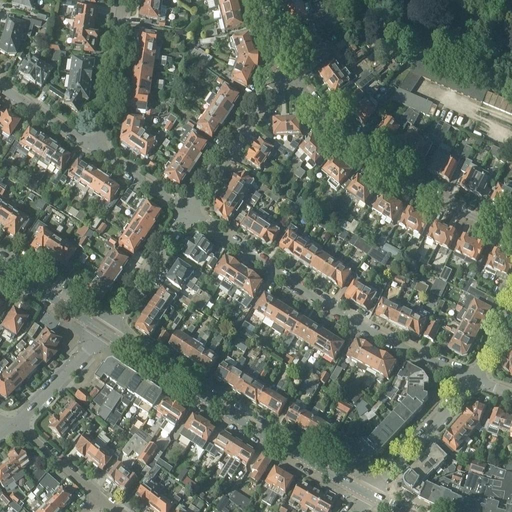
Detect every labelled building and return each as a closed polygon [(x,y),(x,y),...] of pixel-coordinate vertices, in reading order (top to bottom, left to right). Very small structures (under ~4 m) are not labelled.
[(14,0),(13,6),(34,12),(36,7),(37,0),(14,0)] [(61,0),(60,6),(75,9),(76,9),(77,7),(83,8),(83,6),(83,4),(76,3),(61,0)] [(214,10),(220,9),(237,5),(235,0),(206,0),(209,2),(212,1),(214,10)] [(281,0),(283,6),(282,7),(283,11),(285,11),(285,13),(304,6),(307,5),(311,3),(310,0),(281,0)] [(160,8),(142,5),(141,7),(140,7),(140,10),(141,11),(140,18),(164,21),(166,9),(160,8)] [(223,20),(240,16),(239,14),(241,13),(240,10),(238,9),(237,5),(220,9),(223,20)] [(286,14),(285,15),(286,19),(288,19),(290,25),(312,17),(311,15),(309,16),(307,12),(310,11),(307,5),(304,6),(285,13),(286,14)] [(75,19),(75,20),(93,22),(93,21),(94,21),(95,17),(94,16),(95,9),(83,8),(77,7),(76,12),(75,19)] [(313,16),(316,22),(328,17),(330,16),(328,12),(326,11),(313,16)] [(38,14),(37,19),(47,22),(49,17),(38,14)] [(192,20),(191,20),(192,24),(193,26),(195,23),(196,23),(200,18),(196,15),(192,20)] [(243,28),(240,16),(223,20),(225,26),(223,27),(224,32),(243,28)] [(328,17),(316,22),(318,27),(319,29),(326,25),(326,23),(330,21),(328,17)] [(7,21),(3,38),(14,41),(15,39),(20,41),(25,42),(26,37),(30,38),(33,27),(41,29),(43,22),(31,18),(31,21),(23,19),(21,25),(20,25),(12,23),(7,21)] [(75,20),(73,33),(76,34),(92,36),(93,29),(92,28),(93,22),(75,20)] [(304,50),(305,51),(320,41),(316,35),(321,31),(319,29),(318,27),(311,31),(310,29),(302,34),(304,36),(298,40),(301,45),(300,47),(302,50),(304,50)] [(185,33),(178,42),(179,42),(190,41),(194,40),(193,32),(188,33),(187,33),(186,33),(185,33)] [(71,33),(70,40),(72,40),(75,41),(74,46),(72,46),(72,47),(82,48),(82,49),(84,49),(83,52),(95,54),(96,41),(97,37),(92,36),(76,34),(73,33),(71,33)] [(136,33),(135,44),(136,44),(136,46),(155,48),(160,49),(162,37),(136,33)] [(232,45),(229,46),(231,52),(233,52),(252,46),(250,38),(248,39),(247,35),(231,40),(232,45)] [(1,44),(0,47),(0,52),(6,56),(8,55),(9,56),(15,56),(16,56),(20,41),(15,39),(14,41),(3,38),(2,42),(1,42),(0,43),(1,44)] [(320,41),(305,51),(306,52),(305,54),(307,57),(309,57),(312,62),(329,51),(328,49),(326,50),(324,47),(320,41)] [(344,42),(332,49),(335,55),(347,47),(344,42)] [(51,45),(50,50),(59,52),(60,47),(57,46),(57,44),(51,43),(51,44),(51,45)] [(347,47),(335,55),(338,60),(350,51),(352,54),(358,50),(354,43),(347,47)] [(379,45),(376,51),(385,55),(387,49),(379,45)] [(136,48),(135,58),(154,61),(159,61),(160,49),(155,48),(136,46),(136,48)] [(252,46),(233,52),(236,53),(237,58),(237,60),(256,61),(256,57),(258,56),(257,53),(255,48),(253,47),(252,46)] [(193,51),(193,52),(201,57),(204,53),(199,51),(199,50),(195,48),(194,50),(193,51)] [(60,56),(61,52),(60,52),(60,53),(54,52),(53,62),(59,63),(60,56)] [(190,57),(189,57),(195,61),(196,60),(206,67),(212,59),(204,53),(201,57),(193,52),(190,57)] [(24,79),(29,82),(40,65),(35,61),(36,60),(30,56),(27,61),(26,61),(25,61),(26,62),(21,69),(22,70),(19,74),(24,77),(23,78),(24,79)] [(135,58),(133,70),(152,73),(154,61),(135,58)] [(412,59),(411,59),(407,63),(412,67),(415,64),(417,61),(412,59)] [(91,76),(91,74),(91,72),(93,72),(93,71),(92,71),(93,63),(73,60),(71,74),(91,76)] [(236,68),(236,70),(252,76),(252,75),(254,74),(257,69),(257,66),(255,66),(256,61),(237,60),(236,68)] [(435,84),(441,72),(418,62),(411,73),(421,78),(435,84)] [(335,63),(320,75),(324,80),(323,82),(325,85),(327,85),(328,85),(342,74),(338,69),(338,68),(335,63)] [(46,69),(40,65),(29,82),(34,85),(35,86),(36,84),(41,88),(44,84),(45,85),(50,76),(49,76),(52,71),(47,67),(46,69)] [(361,92),(346,106),(347,107),(346,107),(355,115),(372,98),(362,89),(381,72),(384,70),(380,66),(378,68),(374,71),(365,79),(357,87),(361,92)] [(329,86),(328,88),(330,91),(332,91),(336,96),(350,85),(351,85),(353,83),(357,87),(365,79),(374,71),(372,68),(367,72),(366,71),(357,78),(354,75),(352,76),(347,71),(342,74),(328,85),(329,86)] [(133,70),(131,82),(150,85),(152,73),(133,70)] [(231,76),(230,80),(246,87),(247,83),(249,84),(252,76),(236,70),(233,77),(231,76)] [(435,84),(442,87),(448,75),(441,72),(435,84)] [(418,83),(421,78),(411,73),(407,79),(418,83)] [(71,74),(68,90),(89,93),(90,85),(91,85),(91,84),(90,84),(91,76),(71,74)] [(450,90),(455,78),(448,75),(442,87),(450,90)] [(461,81),(455,78),(450,90),(456,92),(461,81)] [(407,79),(404,84),(414,89),(418,83),(407,79)] [(468,84),(461,81),(456,92),(463,95),(468,84)] [(129,93),(129,94),(148,97),(149,97),(150,85),(131,82),(130,93),(129,93)] [(404,84),(399,91),(410,95),(414,89),(404,84)] [(475,87),(468,84),(463,95),(470,98),(475,87)] [(190,86),(186,92),(191,96),(195,90),(190,86)] [(222,93),(219,98),(233,107),(239,97),(225,87),(221,93),(222,93)] [(481,89),(475,87),(470,98),(476,101),(481,89)] [(372,98),(355,115),(356,116),(355,118),(358,121),(360,121),(364,125),(378,111),(382,114),(389,104),(392,100),(399,92),(394,88),(379,105),(372,98)] [(487,92),(481,89),(476,101),(482,104),(487,92)] [(64,101),(69,104),(67,107),(76,112),(80,106),(82,107),(85,102),(87,102),(89,93),(68,90),(67,97),(64,101)] [(416,98),(410,95),(399,91),(399,92),(392,100),(411,109),(416,98)] [(191,96),(186,92),(183,97),(188,100),(191,96)] [(492,95),(488,93),(483,104),(488,106),(492,95)] [(127,96),(126,107),(136,108),(136,113),(147,115),(153,115),(158,116),(160,115),(160,112),(160,111),(153,110),(146,109),(148,97),(129,94),(129,96),(127,96)] [(214,94),(206,105),(211,108),(227,119),(227,118),(228,116),(227,116),(228,114),(229,115),(233,109),(232,108),(233,107),(219,98),(214,94)] [(498,97),(492,95),(488,106),(493,108),(498,97)] [(499,111),(504,100),(498,97),(493,108),(499,111)] [(416,98),(411,109),(414,110),(416,111),(421,100),(416,98)] [(422,114),(427,103),(421,100),(416,111),(420,113),(422,114)] [(509,102),(504,100),(499,111),(505,113),(509,102)] [(428,117),(433,105),(427,103),(422,114),(428,117)] [(204,118),(204,119),(219,128),(220,127),(221,128),(225,122),(224,121),(225,120),(227,119),(211,108),(204,118)] [(405,128),(407,124),(414,112),(409,109),(398,124),(405,128)] [(414,112),(407,124),(413,126),(420,113),(416,111),(414,110),(414,112)] [(2,122),(0,124),(0,128),(4,131),(2,134),(9,138),(9,139),(9,138),(14,131),(14,132),(15,130),(16,128),(19,123),(6,115),(3,119),(2,122)] [(171,116),(167,122),(169,123),(174,126),(178,121),(171,116)] [(287,119),(288,136),(301,135),(300,118),(299,118),(298,116),(292,117),(293,119),(287,119)] [(141,133),(142,128),(143,128),(144,121),(126,119),(124,125),(122,126),(122,130),(123,131),(141,134),(141,133)] [(200,123),(197,128),(212,138),(219,128),(204,119),(201,123),(200,123)] [(288,136),(287,119),(274,120),(275,136),(288,136)] [(375,136),(388,145),(400,128),(387,119),(380,128),(377,126),(373,133),(375,134),(375,136)] [(188,120),(184,125),(186,126),(187,127),(193,131),(196,126),(188,120)] [(440,122),(433,136),(438,139),(445,124),(440,122)] [(169,124),(164,130),(169,134),(174,126),(169,123),(169,124)] [(446,125),(437,141),(443,144),(452,128),(446,125)] [(185,134),(180,142),(186,147),(200,156),(207,145),(197,138),(199,135),(193,131),(187,127),(186,126),(183,130),(184,131),(186,132),(185,134)] [(15,143),(9,153),(13,155),(16,150),(27,157),(28,155),(29,154),(30,152),(40,137),(29,130),(19,146),(15,143)] [(122,145),(133,153),(144,137),(141,135),(141,133),(141,134),(123,131),(121,139),(122,140),(120,142),(122,143),(122,145)] [(404,157),(407,159),(419,137),(413,134),(410,139),(406,137),(397,153),(399,154),(399,156),(402,157),(404,157)] [(303,163),(308,158),(321,144),(317,141),(318,138),(316,136),(313,137),(312,136),(300,148),(305,154),(299,160),(303,163)] [(30,152),(29,154),(35,158),(33,160),(38,162),(40,159),(50,143),(47,141),(46,141),(46,139),(43,137),(41,138),(40,137),(30,152)] [(149,141),(144,137),(133,153),(138,156),(140,156),(145,159),(155,143),(150,140),(149,141)] [(427,158),(433,145),(429,143),(426,147),(421,144),(423,140),(419,137),(407,159),(411,161),(412,162),(415,164),(416,163),(418,164),(423,156),(427,158)] [(254,151),(253,151),(267,161),(271,156),(274,158),(277,153),(268,147),(270,145),(263,141),(262,143),(260,141),(258,145),(257,144),(253,150),(254,151)] [(289,155),(291,152),(283,147),(276,142),(272,148),(284,156),(286,153),(289,155)] [(283,147),(291,152),(293,154),(299,145),(293,142),(291,145),(287,142),(283,147)] [(40,159),(38,162),(48,169),(50,166),(60,150),(59,150),(59,148),(56,146),(55,147),(54,146),(50,143),(40,159)] [(324,147),(321,144),(308,158),(310,161),(308,164),(313,170),(329,153),(329,152),(329,149),(327,147),(324,147)] [(186,147),(179,157),(195,167),(195,164),(196,162),(197,163),(201,157),(200,156),(186,147)] [(467,147),(461,158),(467,161),(473,150),(467,147)] [(510,154),(493,147),(489,156),(505,163),(510,154)] [(439,177),(449,156),(448,156),(449,154),(439,149),(428,172),(439,177)] [(48,169),(47,170),(48,172),(51,174),(54,174),(55,170),(60,174),(71,158),(70,158),(61,151),(60,151),(60,150),(50,166),(48,169)] [(267,161),(253,151),(253,152),(249,157),(247,161),(261,171),(267,161)] [(449,156),(439,177),(449,182),(459,161),(449,156)] [(169,161),(167,163),(186,176),(187,175),(193,168),(195,167),(179,157),(176,161),(171,157),(169,161)] [(332,178),(343,165),(340,162),(340,159),(337,158),(335,158),(334,157),(326,168),(323,171),(332,178)] [(5,161),(1,166),(15,176),(18,170),(5,161)] [(467,174),(460,187),(471,193),(482,171),(475,168),(471,166),(472,163),(467,161),(461,171),(467,174)] [(77,162),(67,178),(74,182),(76,180),(80,182),(88,169),(88,168),(88,169),(77,162)] [(167,163),(163,169),(168,172),(165,177),(179,187),(186,176),(167,163)] [(347,168),(343,165),(332,178),(327,184),(337,192),(338,191),(341,187),(341,186),(344,188),(349,182),(347,180),(353,173),(352,172),(352,170),(350,168),(347,168)] [(80,182),(76,187),(86,194),(88,192),(99,175),(98,175),(97,174),(96,175),(95,174),(95,173),(94,172),(94,171),(91,169),(90,169),(89,169),(88,169),(80,182)] [(300,169),(295,176),(301,180),(306,173),(300,169)] [(14,177),(24,184),(29,176),(27,175),(26,176),(19,171),(18,172),(14,177)] [(482,171),(471,193),(482,198),(490,181),(492,177),(488,174),(482,171)] [(55,177),(51,184),(56,187),(60,181),(64,176),(60,174),(57,179),(55,177)] [(233,183),(233,182),(247,192),(251,187),(252,187),(255,183),(241,174),(238,175),(233,183)] [(99,175),(88,192),(93,196),(94,194),(95,194),(96,193),(100,196),(109,182),(108,181),(108,179),(105,177),(103,178),(102,178),(100,177),(100,176),(99,175)] [(351,199),(355,201),(363,189),(367,183),(364,181),(364,178),(361,176),(359,177),(358,177),(353,184),(349,182),(344,188),(348,191),(354,195),(351,199)] [(0,215),(8,203),(2,198),(8,189),(1,185),(3,181),(0,180),(0,215)] [(511,188),(511,185),(511,183),(508,181),(504,188),(499,185),(491,201),(492,202),(493,203),(496,204),(497,204),(498,204),(503,206),(511,188)] [(109,182),(100,196),(106,200),(105,201),(104,203),(103,204),(103,206),(104,207),(110,211),(118,200),(117,200),(115,199),(114,198),(119,190),(109,183),(109,182)] [(233,182),(233,183),(232,184),(231,184),(229,187),(230,188),(227,192),(241,202),(247,192),(233,182)] [(364,210),(367,205),(377,190),(376,187),(374,186),(372,186),(367,183),(363,189),(355,201),(354,203),(358,205),(364,210)] [(281,187),(276,194),(284,199),(285,198),(289,192),(282,188),(281,187)] [(511,188),(503,206),(506,208),(507,209),(508,210),(510,211),(511,211),(511,210),(511,188)] [(270,190),(264,195),(274,201),(278,195),(270,190)] [(220,201),(220,202),(234,212),(241,202),(227,192),(223,197),(222,197),(221,200),(221,201),(221,202),(220,201)] [(126,193),(121,201),(127,205),(132,197),(131,197),(131,196),(128,194),(126,193)] [(379,213),(383,216),(393,200),(389,198),(388,195),(386,194),(383,195),(383,194),(373,209),(379,213)] [(300,198),(296,205),(302,208),(306,201),(300,198)] [(383,216),(388,219),(393,221),(392,223),(393,223),(403,207),(402,206),(402,204),(399,202),(396,203),(393,200),(383,216)] [(141,206),(136,212),(140,214),(154,224),(155,224),(154,223),(161,213),(146,203),(144,201),(141,206)] [(302,208),(296,205),(288,201),(284,207),(298,215),(302,208)] [(231,217),(234,212),(220,202),(216,209),(215,210),(216,213),(217,214),(229,222),(232,217),(231,217)] [(0,226),(1,226),(6,229),(7,229),(15,216),(17,217),(18,215),(19,213),(14,210),(16,207),(8,203),(0,215),(0,226)] [(45,213),(50,216),(53,211),(48,207),(45,213)] [(408,209),(400,224),(407,228),(406,229),(410,231),(418,215),(415,214),(416,213),(415,213),(414,210),(411,209),(409,209),(408,209)] [(251,213),(241,227),(242,228),(242,230),(245,232),(246,231),(248,232),(248,231),(251,233),(261,219),(265,214),(260,211),(256,216),(251,213)] [(78,214),(75,220),(81,224),(84,220),(86,216),(80,212),(78,214)] [(137,213),(130,223),(148,234),(148,233),(148,231),(149,230),(150,231),(150,230),(151,230),(152,230),(154,227),(154,226),(154,225),(154,224),(140,214),(139,215),(137,213)] [(261,219),(251,233),(255,236),(254,236),(255,237),(255,238),(258,240),(259,240),(260,240),(260,241),(261,241),(270,227),(271,226),(275,220),(265,214),(261,219)] [(30,223),(18,215),(17,217),(15,216),(7,229),(6,229),(5,231),(15,238),(19,231),(23,233),(30,223)] [(245,218),(241,216),(240,215),(233,225),(238,228),(245,218)] [(410,231),(408,235),(412,237),(414,233),(421,237),(429,220),(428,219),(428,217),(425,216),(423,217),(422,216),(421,217),(418,215),(410,231)] [(359,225),(354,221),(351,226),(342,220),(338,227),(353,235),(359,225)] [(43,253),(53,238),(46,233),(48,230),(37,222),(31,232),(35,235),(32,240),(36,242),(31,248),(42,255),(43,253)] [(330,225),(326,222),(322,228),(326,231),(330,225)] [(438,245),(446,228),(443,227),(443,226),(442,226),(441,224),(439,222),(436,223),(435,223),(428,238),(434,241),(434,243),(438,245)] [(130,223),(124,232),(126,234),(140,244),(141,243),(142,243),(143,243),(145,240),(145,239),(145,238),(144,237),(145,235),(147,236),(147,235),(148,234),(130,223)] [(102,225),(95,235),(99,238),(101,235),(106,228),(102,225)] [(289,235),(280,248),(281,248),(284,250),(284,251),(285,252),(290,255),(300,240),(295,236),(299,230),(291,225),(286,233),(289,235)] [(270,227),(261,241),(261,242),(261,244),(264,245),(265,245),(267,246),(267,245),(268,246),(271,246),(272,244),(273,245),(274,243),(281,232),(276,230),(271,226),(270,227)] [(449,230),(446,228),(438,245),(442,247),(443,246),(449,249),(457,233),(456,233),(456,230),(453,229),(450,230),(449,230)] [(94,234),(89,230),(78,247),(83,251),(94,234)] [(344,231),(339,238),(344,242),(349,235),(344,231)] [(122,238),(118,244),(130,252),(133,254),(135,252),(140,244),(126,234),(123,239),(122,238)] [(300,240),(290,255),(294,257),(295,258),(295,260),(298,261),(299,261),(300,261),(313,241),(314,240),(304,234),(300,240)] [(360,238),(356,235),(349,244),(354,247),(360,238)] [(382,235),(376,246),(382,249),(386,243),(388,238),(382,235)] [(456,251),(453,257),(464,263),(465,261),(467,256),(467,257),(474,242),(470,240),(471,239),(470,239),(469,237),(466,235),(464,236),(463,236),(456,251)] [(107,238),(105,241),(107,242),(114,247),(117,243),(108,237),(107,238)] [(194,242),(191,246),(205,256),(211,260),(213,258),(214,257),(210,254),(214,248),(212,246),(209,245),(209,243),(207,242),(205,242),(197,237),(196,238),(194,239),(194,241),(194,242)] [(47,258),(53,262),(63,245),(53,239),(54,238),(53,238),(43,253),(48,257),(47,258)] [(360,239),(355,247),(368,256),(373,247),(360,239)] [(77,248),(66,241),(63,245),(53,262),(58,265),(59,264),(64,268),(73,255),(77,248)] [(313,241),(300,261),(305,265),(305,266),(307,268),(309,267),(310,268),(315,260),(317,261),(322,254),(320,253),(323,248),(313,241)] [(107,242),(104,246),(111,251),(114,247),(107,242)] [(467,256),(465,261),(469,263),(471,259),(478,262),(485,246),(484,246),(483,244),(481,242),(479,243),(477,243),(474,242),(467,257),(467,256)] [(386,243),(382,249),(389,253),(400,259),(401,260),(405,253),(386,243)] [(184,255),(184,257),(198,266),(205,256),(191,246),(188,250),(187,251),(184,255)] [(373,247),(368,256),(381,265),(383,261),(388,253),(374,246),(373,247)] [(414,246),(406,262),(411,264),(417,254),(419,249),(414,246)] [(485,271),(496,276),(505,257),(502,255),(502,254),(500,254),(500,251),(498,250),(495,251),(494,250),(485,271)] [(114,251),(110,256),(108,255),(105,261),(107,262),(121,272),(122,272),(121,272),(128,261),(114,251)] [(383,261),(381,265),(385,267),(387,263),(391,255),(388,253),(383,261)] [(315,260),(310,268),(312,269),(313,270),(313,271),(316,273),(317,273),(318,273),(321,275),(331,260),(322,254),(317,261),(315,260)] [(417,254),(411,264),(417,267),(422,257),(417,254)] [(216,273),(212,278),(216,281),(220,276),(225,280),(235,264),(231,261),(227,258),(226,257),(215,273),(216,273)] [(508,258),(505,257),(496,276),(507,282),(511,271),(511,257),(509,258),(508,258)] [(209,263),(207,266),(212,269),(218,261),(213,258),(211,260),(209,263)] [(331,260),(321,275),(322,276),(323,276),(323,278),(325,279),(327,279),(331,282),(341,267),(342,265),(339,264),(339,265),(331,260)] [(121,272),(107,262),(100,272),(115,282),(116,281),(115,280),(116,278),(117,279),(118,278),(120,278),(122,275),(121,273),(121,272)] [(175,270),(174,272),(200,290),(203,286),(197,282),(198,281),(191,277),(194,273),(187,268),(180,263),(179,263),(179,264),(177,264),(176,267),(176,268),(175,270)] [(225,280),(220,287),(230,293),(245,270),(241,268),(241,266),(238,264),(236,265),(236,264),(235,264),(225,280)] [(341,267),(331,282),(338,286),(342,288),(348,280),(352,274),(355,275),(358,271),(348,265),(346,269),(341,267)] [(428,265),(425,271),(430,274),(433,268),(428,265)] [(445,268),(439,280),(447,284),(452,271),(445,268)] [(73,284),(80,273),(74,269),(67,280),(73,284)] [(95,274),(97,276),(93,282),(108,292),(108,291),(110,291),(112,288),(112,287),(112,286),(112,285),(113,283),(114,284),(115,282),(100,272),(97,270),(95,274)] [(230,293),(228,296),(231,297),(234,293),(235,293),(237,290),(243,294),(244,293),(255,277),(254,277),(254,275),(251,273),(250,274),(249,273),(245,270),(230,293)] [(168,280),(167,281),(182,291),(185,286),(192,290),(192,289),(198,293),(200,290),(174,272),(172,274),(172,275),(171,275),(170,276),(169,277),(169,279),(168,280)] [(203,274),(199,280),(204,284),(208,278),(203,274)] [(392,279),(404,285),(407,280),(394,274),(392,279)] [(243,294),(241,297),(246,301),(243,306),(244,307),(247,309),(254,299),(264,284),(255,277),(244,293),(243,294)] [(358,279),(346,298),(350,301),(352,302),(352,304),(354,305),(356,305),(357,305),(366,290),(361,286),(363,282),(358,279)] [(437,280),(430,293),(441,298),(447,285),(437,280)] [(89,287),(85,292),(100,302),(104,298),(107,292),(108,292),(93,282),(89,287)] [(417,284),(416,288),(422,292),(426,293),(429,288),(425,286),(418,283),(417,284)] [(366,290),(357,305),(361,308),(362,308),(362,310),(365,311),(366,311),(368,312),(370,309),(375,299),(379,301),(383,292),(370,284),(366,290)] [(483,302),(487,296),(470,288),(467,294),(483,302)] [(160,292),(156,298),(170,308),(174,302),(174,303),(178,298),(165,289),(162,293),(160,292)] [(192,302),(190,305),(191,305),(203,312),(205,309),(205,308),(212,298),(205,294),(202,299),(196,296),(195,298),(192,302)] [(383,301),(376,316),(377,317),(378,318),(380,318),(387,322),(392,312),(394,307),(396,302),(397,301),(384,295),(382,301),(383,301)] [(183,296),(179,302),(189,309),(191,305),(190,305),(192,302),(188,300),(183,296)] [(258,308),(255,312),(266,319),(276,303),(265,296),(262,301),(261,300),(260,300),(256,306),(258,308)] [(465,306),(463,310),(470,314),(485,322),(487,317),(489,317),(491,313),(490,312),(491,311),(482,306),(483,303),(470,296),(465,306)] [(496,301),(487,296),(483,302),(492,307),(496,301)] [(150,308),(164,318),(168,321),(175,311),(170,308),(156,298),(155,299),(154,299),(152,302),(153,303),(152,304),(152,305),(150,308)] [(392,312),(387,322),(392,324),(393,325),(395,327),(396,326),(398,327),(405,313),(405,312),(398,309),(400,304),(396,302),(394,307),(392,312)] [(276,303),(266,319),(276,325),(285,309),(283,307),(276,303)] [(405,313),(398,327),(399,327),(399,329),(402,330),(403,329),(409,332),(415,317),(419,310),(420,307),(416,305),(414,308),(408,305),(405,312),(405,313)] [(143,316),(143,317),(143,318),(157,327),(160,322),(161,323),(164,318),(150,308),(148,311),(147,311),(146,312),(145,312),(143,315),(143,316)] [(276,325),(273,329),(282,335),(285,331),(290,324),(295,315),(288,310),(285,309),(276,325)] [(415,317),(409,332),(416,335),(416,336),(417,337),(419,337),(430,315),(422,312),(419,310),(415,317)] [(460,315),(458,321),(464,324),(463,325),(478,333),(479,332),(480,331),(481,331),(483,327),(482,326),(485,322),(470,314),(463,310),(461,313),(463,314),(462,315),(460,315)] [(20,316),(13,311),(3,328),(15,336),(26,320),(25,319),(24,317),(22,315),(20,316)] [(180,314),(173,325),(177,327),(184,317),(180,314)] [(291,334),(283,346),(288,349),(295,337),(305,321),(296,315),(295,315),(290,324),(285,331),(291,334)] [(242,322),(237,319),(236,321),(228,316),(224,323),(237,330),(242,322)] [(157,327),(143,318),(138,324),(140,325),(137,329),(150,338),(154,333),(153,333),(157,327)] [(305,321),(295,337),(305,343),(315,327),(305,321)] [(245,322),(239,332),(245,336),(248,331),(251,326),(245,322)] [(431,324),(424,338),(425,338),(433,342),(440,328),(440,327),(431,323),(431,324)] [(32,339),(39,328),(35,325),(27,336),(32,339)] [(459,333),(457,336),(472,345),(475,340),(476,339),(478,337),(478,335),(478,334),(478,333),(463,325),(459,333)] [(315,327),(305,343),(315,349),(325,333),(323,332),(315,327)] [(248,331),(245,336),(252,341),(255,336),(248,331)] [(41,338),(56,348),(60,341),(58,340),(59,338),(54,335),(53,337),(45,332),(41,338)] [(198,366),(199,366),(208,352),(203,349),(207,343),(206,343),(212,334),(208,332),(205,335),(202,341),(198,346),(189,360),(193,362),(192,362),(194,363),(194,365),(197,367),(198,366)] [(164,333),(158,342),(165,346),(171,337),(164,333)] [(175,351),(180,354),(189,340),(179,333),(169,347),(171,348),(171,350),(173,351),(175,351)] [(325,333),(315,349),(325,356),(335,339),(327,335),(327,334),(325,333)] [(262,346),(265,342),(255,336),(252,341),(262,346)] [(456,336),(449,350),(462,357),(466,356),(469,351),(469,350),(470,351),(474,345),(472,345),(457,336),(456,336)] [(251,345),(239,337),(232,346),(245,354),(251,345)] [(53,353),(56,348),(41,338),(40,340),(36,344),(52,359),(55,355),(53,353)] [(335,339),(325,356),(335,362),(345,346),(340,343),(340,341),(337,339),(335,340),(335,339)] [(189,360),(198,346),(189,340),(180,354),(180,356),(183,358),(184,357),(186,358),(186,357),(189,360)] [(367,347),(366,346),(356,341),(347,357),(358,363),(367,347)] [(215,342),(208,352),(199,366),(204,370),(204,371),(206,373),(208,372),(209,374),(218,359),(213,356),(217,349),(216,349),(219,344),(215,342)] [(36,344),(28,352),(40,365),(43,362),(45,365),(52,359),(36,344)] [(366,373),(368,369),(378,352),(367,347),(358,363),(356,367),(358,369),(358,370),(362,372),(363,372),(366,373)] [(35,370),(40,365),(28,352),(19,361),(33,375),(36,371),(35,370)] [(383,354),(382,355),(378,352),(368,369),(372,371),(370,374),(377,377),(388,358),(386,357),(386,355),(383,354)] [(304,366),(307,361),(310,357),(307,354),(300,364),(304,366)] [(284,361),(292,365),(294,360),(287,356),(284,361)] [(235,370),(227,384),(230,386),(231,387),(231,389),(236,392),(246,376),(239,372),(246,361),(242,358),(235,370)] [(388,358),(377,377),(375,381),(381,385),(385,378),(388,380),(398,363),(393,361),(392,359),(390,358),(388,358)] [(511,362),(506,359),(501,367),(502,370),(511,376),(511,362)] [(19,361),(10,371),(22,384),(27,379),(28,380),(33,375),(19,361)] [(99,372),(94,380),(104,387),(118,365),(112,361),(111,361),(110,362),(108,362),(107,362),(104,367),(103,366),(103,367),(101,366),(97,371),(99,372)] [(246,376),(236,392),(247,399),(256,383),(260,377),(264,370),(267,365),(262,363),(255,374),(249,370),(246,376)] [(225,364),(216,378),(217,379),(217,380),(220,382),(222,381),(223,382),(227,384),(235,370),(225,364)] [(103,392),(92,403),(101,411),(127,371),(118,365),(104,387),(106,388),(103,392)] [(341,369),(338,367),(330,380),(335,383),(342,370),(344,371),(347,367),(343,365),(341,369)] [(401,374),(396,383),(400,385),(402,382),(403,382),(403,381),(409,381),(410,381),(412,377),(418,381),(422,374),(407,366),(402,374),(401,374)] [(264,370),(260,377),(264,379),(268,373),(264,370)] [(2,382),(13,393),(14,392),(15,393),(20,388),(19,387),(22,384),(10,371),(1,379),(2,382)] [(101,411),(97,416),(105,423),(111,415),(121,398),(136,377),(127,371),(101,411)] [(316,372),(313,377),(320,381),(323,376),(316,372)] [(320,381),(319,381),(325,385),(330,376),(324,373),(323,376),(320,381)] [(409,381),(408,390),(425,391),(425,387),(429,386),(429,382),(424,375),(422,374),(418,381),(412,377),(410,381),(409,381)] [(123,400),(121,403),(128,408),(130,404),(134,397),(144,383),(136,377),(121,398),(123,400)] [(11,395),(13,393),(2,382),(1,379),(0,378),(0,397),(8,401),(12,397),(11,395)] [(314,397),(319,388),(306,381),(301,390),(314,397)] [(267,390),(258,405),(262,408),(264,407),(265,408),(266,408),(269,410),(277,396),(281,390),(284,384),(281,382),(273,393),(267,390)] [(284,384),(281,390),(285,393),(290,384),(286,382),(284,384)] [(137,399),(132,406),(138,411),(142,405),(153,388),(151,387),(150,387),(144,383),(145,383),(144,383),(134,397),(137,399)] [(256,383),(247,399),(258,405),(267,390),(256,383)] [(99,390),(96,388),(89,397),(81,390),(75,397),(86,406),(99,390)] [(142,405),(138,411),(143,414),(147,416),(152,409),(161,396),(162,394),(155,390),(156,390),(153,388),(142,405)] [(425,395),(425,391),(408,390),(408,398),(408,399),(409,399),(414,404),(416,402),(422,407),(424,405),(428,400),(429,396),(425,395)] [(358,391),(351,401),(355,404),(363,395),(358,391)] [(388,391),(384,396),(388,398),(391,400),(394,395),(388,391)] [(277,396),(269,410),(273,412),(272,413),(273,413),(273,415),(276,416),(277,416),(279,417),(289,400),(289,398),(285,395),(283,396),(281,399),(277,396)] [(383,405),(388,398),(384,396),(379,401),(383,405)] [(155,437),(176,405),(172,402),(172,401),(169,399),(167,400),(166,398),(156,412),(163,416),(155,428),(153,428),(147,437),(152,441),(155,437)] [(409,399),(408,399),(401,406),(414,418),(425,406),(424,405),(422,407),(416,402),(414,404),(409,399)] [(347,415),(353,408),(339,400),(334,408),(347,415)] [(375,414),(383,405),(379,401),(371,411),(375,414)] [(363,402),(361,404),(368,421),(369,422),(372,420),(367,414),(369,412),(365,408),(368,406),(363,402)] [(72,403),(64,412),(77,422),(81,417),(84,419),(87,416),(72,403)] [(361,404),(358,408),(362,425),(368,421),(361,404)] [(181,408),(176,405),(155,437),(157,438),(162,432),(168,436),(172,429),(174,430),(186,412),(185,411),(185,410),(182,408),(181,408)] [(467,414),(480,425),(487,408),(486,408),(480,405),(479,407),(478,406),(476,406),(475,406),(472,409),(471,409),(471,410),(469,409),(467,412),(467,414)] [(401,406),(393,415),(406,427),(414,418),(401,406)] [(295,407),(287,421),(288,422),(288,424),(291,425),(292,424),(297,427),(305,412),(295,407)] [(72,427),(77,422),(64,412),(57,419),(57,420),(62,424),(61,425),(65,429),(66,428),(69,430),(72,433),(75,430),(72,427)] [(305,412),(297,427),(304,431),(304,430),(308,432),(315,418),(310,415),(305,412)] [(488,420),(484,429),(487,430),(486,433),(497,437),(500,431),(505,416),(504,415),(503,414),(500,413),(499,414),(494,412),(490,421),(488,420)] [(459,423),(459,424),(472,435),(476,430),(480,433),(481,431),(482,429),(480,425),(467,414),(463,418),(463,419),(461,419),(459,421),(459,423)] [(111,415),(105,423),(111,427),(114,429),(116,426),(119,421),(111,415)] [(406,427),(393,415),(383,426),(395,438),(406,427)] [(182,434),(180,436),(191,443),(195,436),(204,423),(203,422),(202,420),(200,419),(199,420),(193,416),(182,434)] [(505,416),(500,431),(511,435),(511,431),(511,417),(511,418),(510,418),(505,416),(506,416),(505,416)] [(61,439),(69,430),(66,428),(65,429),(61,425),(62,424),(57,420),(57,419),(55,417),(50,424),(52,426),(49,429),(61,439)] [(315,418),(308,432),(312,434),(311,435),(318,439),(326,424),(315,418)] [(326,424),(318,439),(323,441),(323,443),(325,444),(327,443),(328,444),(337,430),(330,426),(332,423),(328,420),(326,424)] [(195,436),(191,443),(202,450),(206,443),(215,430),(209,426),(209,425),(207,423),(205,424),(204,423),(195,436)] [(451,432),(451,433),(464,443),(472,435),(459,424),(456,427),(454,428),(452,430),(452,432),(451,432)] [(111,427),(109,429),(120,437),(124,432),(116,426),(114,429),(111,427)] [(375,434),(374,435),(387,447),(395,438),(383,426),(379,430),(377,428),(373,432),(375,434)] [(128,434),(133,438),(134,436),(138,431),(133,427),(128,434)] [(138,431),(134,436),(148,446),(149,445),(152,441),(147,437),(138,431)] [(90,451),(85,457),(93,463),(105,448),(107,446),(100,441),(102,439),(103,439),(106,435),(103,432),(94,443),(88,450),(90,451)] [(221,457),(224,453),(233,439),(222,433),(214,447),(210,445),(207,449),(205,452),(215,458),(217,455),(221,457)] [(444,441),(443,442),(456,453),(459,454),(466,446),(464,443),(451,433),(448,436),(448,437),(446,437),(444,439),(444,441)] [(387,447),(374,435),(369,441),(367,441),(367,442),(368,442),(368,443),(373,449),(372,450),(377,455),(375,457),(376,458),(387,447)] [(86,436),(76,448),(80,451),(78,454),(84,459),(85,457),(90,451),(88,450),(94,443),(86,436)] [(133,438),(130,443),(143,453),(148,446),(134,436),(133,438)] [(337,455),(345,459),(349,452),(346,450),(351,443),(345,440),(346,438),(342,436),(334,451),(338,453),(337,455)] [(74,438),(68,445),(71,447),(77,440),(74,438)] [(219,477),(224,480),(231,468),(245,447),(233,439),(224,453),(231,458),(219,477)] [(367,441),(359,442),(359,444),(361,459),(365,458),(367,462),(371,462),(375,457),(377,455),(372,450),(373,449),(368,443),(368,442),(367,442),(367,441)] [(351,443),(346,450),(349,452),(345,459),(353,463),(357,463),(357,459),(361,459),(359,444),(359,442),(351,443)] [(133,451),(140,457),(143,453),(130,443),(122,452),(128,457),(133,451)] [(146,468),(158,452),(149,445),(148,446),(143,453),(140,457),(137,461),(146,468)] [(231,468),(224,480),(228,474),(233,477),(241,464),(246,467),(255,453),(245,447),(231,468)] [(435,448),(428,456),(435,463),(440,469),(445,464),(444,463),(448,458),(436,447),(435,448)] [(105,448),(93,463),(100,468),(103,471),(105,468),(115,456),(105,448)] [(20,471),(24,468),(29,464),(20,452),(16,454),(15,452),(8,457),(10,459),(15,465),(16,464),(19,468),(20,471)] [(428,456),(419,465),(431,476),(435,472),(436,473),(440,469),(435,463),(428,456)] [(255,474),(250,482),(256,486),(256,485),(266,468),(270,462),(262,457),(254,468),(252,472),(252,473),(255,474)] [(2,465),(12,480),(17,476),(19,480),(24,476),(20,471),(19,468),(16,464),(15,465),(10,459),(2,465)] [(112,483),(116,486),(130,469),(134,465),(130,461),(126,466),(123,469),(117,465),(107,478),(108,479),(107,480),(111,484),(112,483)] [(473,462),(470,472),(491,479),(493,477),(502,480),(504,480),(506,472),(495,468),(487,465),(487,467),(473,462)] [(12,480),(2,465),(0,466),(0,483),(5,490),(14,483),(12,480)] [(414,470),(411,473),(422,485),(431,476),(419,465),(414,470)] [(46,474),(40,468),(31,478),(37,484),(46,474)] [(146,468),(140,475),(145,479),(148,474),(151,471),(146,468)] [(130,469),(116,486),(127,495),(137,482),(132,477),(135,474),(130,469)] [(261,501),(266,504),(270,498),(280,480),(283,475),(281,474),(281,473),(280,472),(280,471),(277,469),(275,469),(274,469),(266,483),(271,486),(261,501)] [(184,470),(177,479),(183,484),(190,474),(184,470)] [(503,511),(502,511),(511,511),(511,509),(511,507),(511,505),(511,473),(506,472),(504,480),(505,481),(507,482),(503,511)] [(405,480),(403,482),(404,484),(404,486),(403,487),(406,489),(405,490),(413,494),(414,493),(419,497),(420,497),(425,488),(428,485),(426,487),(422,485),(411,473),(410,474),(411,474),(404,480),(405,480)] [(145,485),(135,498),(139,500),(137,503),(144,508),(145,506),(145,505),(154,493),(154,492),(157,488),(149,482),(152,478),(148,474),(145,479),(142,483),(145,485)] [(447,493),(441,509),(442,509),(443,510),(443,509),(448,511),(456,511),(458,507),(454,505),(457,498),(464,476),(458,474),(457,476),(455,475),(453,481),(450,489),(449,489),(447,493)] [(457,498),(454,505),(458,507),(456,511),(469,511),(481,478),(469,474),(461,499),(459,499),(457,498)] [(60,486),(48,475),(39,486),(44,490),(49,495),(52,491),(53,493),(58,488),(60,486)] [(277,496),(282,499),(293,480),(291,479),(291,477),(289,476),(287,476),(286,476),(285,476),(283,475),(280,480),(270,498),(266,504),(271,507),(277,496)] [(437,489),(430,504),(436,506),(438,507),(439,508),(441,509),(447,493),(449,489),(450,489),(453,481),(455,475),(454,475),(441,480),(437,489)] [(481,478),(469,511),(481,511),(482,510),(484,501),(487,492),(490,481),(481,478)] [(200,490),(187,480),(184,485),(196,494),(200,490)] [(502,511),(503,511),(507,482),(505,481),(504,480),(502,480),(502,482),(499,482),(496,497),(494,504),(491,511),(502,511)] [(482,510),(481,511),(491,511),(494,504),(496,497),(499,482),(490,481),(487,492),(484,501),(482,510)] [(297,504),(302,506),(311,490),(300,484),(290,500),(292,501),(289,504),(295,508),(297,504)] [(154,493),(145,505),(145,506),(146,506),(153,511),(154,511),(164,499),(166,496),(167,495),(162,491),(164,488),(159,485),(157,488),(154,492),(154,493)] [(419,497),(418,498),(420,499),(421,499),(422,498),(423,499),(423,500),(429,503),(430,504),(437,489),(428,485),(425,488),(420,497),(419,497)] [(64,494),(58,488),(53,493),(52,491),(49,495),(55,501),(55,502),(59,505),(60,504),(64,508),(71,500),(68,497),(69,496),(71,497),(75,493),(71,490),(68,490),(64,494)] [(307,511),(309,510),(311,511),(314,511),(323,497),(311,490),(302,506),(304,508),(302,511),(307,511)] [(235,492),(229,501),(231,503),(242,511),(247,511),(252,504),(235,492)] [(9,499),(13,503),(16,506),(19,502),(20,500),(13,494),(9,499)] [(20,500),(19,502),(22,504),(27,498),(24,495),(20,500)] [(44,506),(50,511),(59,511),(64,508),(60,504),(59,505),(55,502),(55,501),(49,495),(45,499),(48,501),(44,506)] [(7,507),(13,503),(9,499),(5,496),(0,499),(6,508),(7,507)] [(164,499),(154,511),(168,511),(175,503),(177,505),(180,501),(174,496),(171,500),(166,496),(164,499)] [(216,511),(221,511),(223,510),(225,506),(229,501),(223,497),(214,510),(216,511)] [(329,511),(334,503),(323,497),(314,511),(329,511)] [(175,511),(193,511),(197,506),(199,503),(201,501),(196,498),(189,509),(188,511),(180,505),(175,511)] [(21,509),(16,506),(13,503),(7,507),(13,511),(20,511),(22,511),(21,509)] [(199,511),(203,506),(199,503),(197,506),(193,511),(199,511)]
